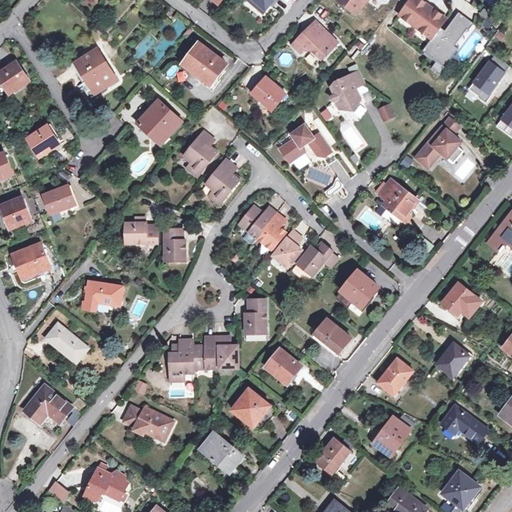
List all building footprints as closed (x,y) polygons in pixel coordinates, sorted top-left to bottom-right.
[(266,12),(253,0),(247,0),(263,14),(266,12)] [(253,0),(266,12),(276,0),(253,0)] [(338,0),(357,14),(368,0),(338,0)] [(418,0),(409,0),(398,15),(430,39),(439,28),(445,19),(439,15),(438,17),(434,14),(436,12),(423,2),(421,5),(418,2),(418,0)] [(458,13),(453,19),(463,26),(468,21),(458,13)] [(441,30),(439,28),(430,39),(422,51),(443,67),(450,58),(446,55),(466,30),(467,31),(473,24),(468,21),(463,26),(453,19),(444,31),(440,37),(437,35),(441,30)] [(497,20),(493,25),(496,28),(501,22),(497,20)] [(322,59),(338,43),(316,21),(293,44),(301,52),(304,49),(312,50),(322,59)] [(227,64),(200,43),(184,64),(211,85),(227,64)] [(77,63),(97,95),(118,81),(98,49),(77,63)] [(312,53),(305,58),(311,66),(318,60),(312,53)] [(509,68),(511,66),(496,54),(471,86),(481,94),(478,97),(486,102),(492,94),(490,92),(504,74),(503,73),(508,67),(509,68)] [(6,80),(14,92),(31,81),(17,61),(0,72),(0,76),(4,82),(6,80)] [(352,109),(360,99),(355,87),(364,83),(358,71),(334,82),(336,85),(331,87),(334,94),(331,96),(331,99),(334,102),(335,101),(339,109),(352,109)] [(286,94),(266,78),(252,94),(272,111),(286,94)] [(9,95),(14,92),(6,80),(4,82),(1,83),(9,95)] [(154,130),(166,141),(183,121),(159,100),(138,124),(150,135),(154,130)] [(379,109),(386,119),(392,116),(387,106),(379,109)] [(511,106),(499,124),(511,133),(511,132),(511,106)] [(8,127),(12,124),(21,118),(18,113),(5,122),(8,127)] [(448,117),(415,158),(428,169),(441,153),(453,163),(463,150),(458,146),(461,141),(452,134),(459,126),(448,117)] [(15,128),(12,124),(8,127),(6,128),(9,132),(15,128)] [(511,132),(511,133),(499,124),(511,136),(511,132)] [(324,157),(331,151),(319,134),(313,138),(304,125),(291,134),(295,139),(280,149),(290,163),(305,152),(301,147),(308,142),(318,156),(324,157)] [(28,138),(40,157),(59,145),(47,126),(28,138)] [(162,145),(166,141),(154,130),(150,135),(162,145)] [(184,156),(192,163),(188,169),(197,176),(217,152),(210,146),(214,140),(204,132),(184,156)] [(324,157),(318,156),(322,161),(333,153),(331,151),(324,157)] [(0,179),(13,174),(5,153),(0,155),(0,179)] [(406,159),(400,167),(406,171),(412,163),(406,159)] [(207,184),(214,191),(209,196),(220,205),(239,180),(232,173),(236,168),(227,160),(207,184)] [(416,205),(419,201),(390,178),(378,193),(387,200),(383,204),(404,220),(409,214),(416,205)] [(338,181),(330,188),(335,193),(343,187),(338,181)] [(77,204),(69,186),(45,196),(52,214),(77,204)] [(0,206),(0,211),(4,221),(7,220),(11,230),(33,220),(24,196),(0,206)] [(422,198),(416,205),(425,213),(431,205),(422,198)] [(251,232),(258,238),(273,250),(286,233),(280,228),(285,220),(269,207),(264,214),(255,206),(241,224),(251,232)] [(469,209),(464,216),(465,217),(467,218),(472,212),(469,209)] [(511,244),(511,213),(490,243),(501,251),(508,242),(511,244)] [(148,229),(147,225),(147,222),(146,222),(146,217),(135,217),(135,222),(126,222),(126,244),(158,243),(158,229),(148,229)] [(180,240),(179,229),(165,229),(165,261),(185,261),(185,240),(184,240),(180,240)] [(274,256),(282,262),(282,261),(289,267),(303,250),(298,246),(304,239),(294,231),(274,256)] [(254,245),(258,238),(251,232),(246,238),(254,245)] [(41,244),(33,247),(36,253),(43,250),(41,244)] [(312,247),(299,264),(314,276),(325,262),(332,253),(333,251),(324,244),(318,251),(316,250),(312,247)] [(36,253),(33,247),(14,255),(24,278),(50,267),(43,250),(36,253)] [(338,259),(332,253),(325,262),(331,267),(338,259)] [(314,276),(299,264),(296,268),(295,273),(306,282),(311,279),(314,276)] [(356,303),(362,308),(379,287),(359,270),(341,291),(356,303)] [(90,280),(87,302),(85,309),(97,311),(99,302),(120,306),(123,286),(90,280)] [(443,303),(459,316),(462,311),(470,317),(483,302),(459,283),(443,303)] [(356,303),(341,291),(336,298),(350,309),(356,303)] [(267,334),(267,299),(249,299),(249,313),(245,313),(245,334),(267,334)] [(316,335),(340,353),(352,339),(328,320),(316,335)] [(46,339),(77,363),(89,348),(59,324),(46,339)] [(180,353),(173,353),(171,353),(171,381),(185,380),(185,372),(194,372),(193,369),(215,368),(215,353),(220,353),(221,368),(239,368),(239,345),(231,345),(231,336),(206,336),(206,345),(193,345),(193,339),(181,340),(181,344),(180,353)] [(180,353),(181,344),(172,344),(173,353),(180,353)] [(438,365),(454,378),(471,356),(455,344),(438,365)] [(266,367),(289,385),(303,367),(281,349),(266,367)] [(379,383),(395,396),(414,371),(399,359),(379,383)] [(139,381),(135,390),(142,394),(146,385),(139,381)] [(26,411),(41,423),(48,413),(60,422),(73,407),(46,386),(26,411)] [(233,410),(260,432),(278,411),(251,389),(233,410)] [(511,401),(501,415),(511,423),(511,401)] [(155,411),(153,416),(144,411),(132,406),(125,421),(136,427),(135,429),(145,434),(146,431),(165,440),(175,421),(155,411)] [(443,423),(458,434),(461,430),(479,443),(489,430),(456,406),(443,423)] [(144,411),(153,416),(155,411),(146,407),(144,411)] [(402,425),(410,431),(413,426),(405,420),(402,425)] [(394,426),(390,423),(375,443),(393,455),(410,431),(402,425),(397,422),(394,426)] [(200,449),(231,473),(244,457),(229,445),(230,444),(215,432),(200,449)] [(335,438),(319,458),(324,462),(321,465),(332,474),(351,451),(335,438)] [(102,463),(99,469),(105,471),(108,466),(102,463)] [(99,469),(99,468),(90,485),(85,495),(96,501),(100,500),(103,492),(121,501),(121,500),(123,495),(129,483),(125,481),(125,477),(117,470),(111,474),(105,471),(99,469)] [(458,505),(464,509),(465,508),(481,487),(461,471),(444,494),(458,505)] [(55,483),(49,491),(64,503),(68,493),(55,483)] [(386,508),(392,511),(425,511),(428,508),(400,488),(386,508)] [(326,511),(348,511),(336,501),(326,511)]
